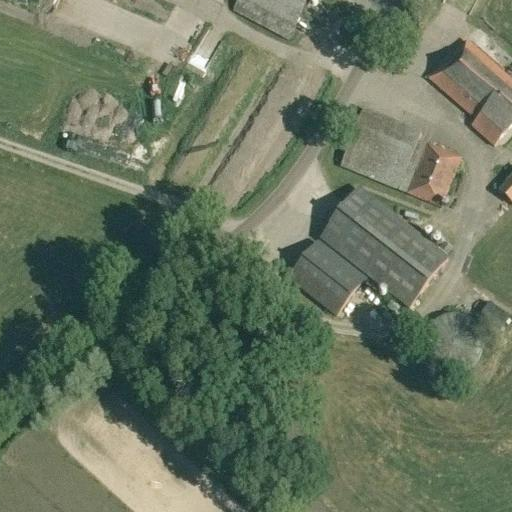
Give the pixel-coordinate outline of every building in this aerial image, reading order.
[(290,43),(313,0),(239,0),(233,12),(290,43)] [(323,22),(332,33),(354,15),(344,4),(323,22)] [(172,32),(202,44),(211,23),(180,12),(172,32)] [(495,149),(511,130),(511,82),(466,41),(453,56),(456,59),(446,69),(443,66),(430,81),(478,123),(473,129),(495,149)] [(413,161),(421,122),(364,110),(356,149),(413,161)] [(462,160),(428,146),(407,196),(442,210),(462,160)] [(248,201),(257,169),(241,164),(232,197),(248,201)] [(511,206),(511,177),(498,194),(511,206)] [(409,310),(449,261),(361,191),(321,241),(409,310)] [(511,290),(511,217),(467,269),(493,291),(502,282),(511,290)] [(337,319),(366,282),(319,245),(290,281),(337,319)]
